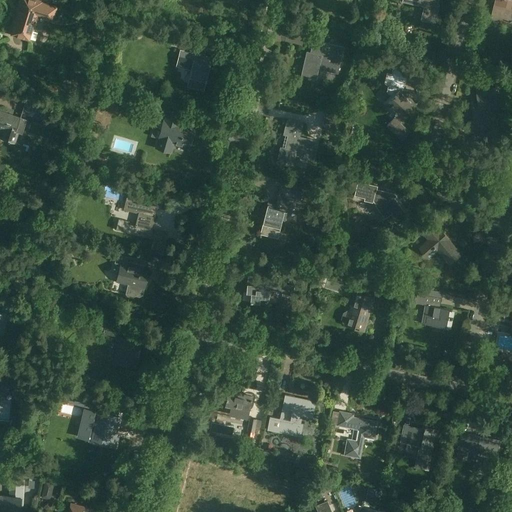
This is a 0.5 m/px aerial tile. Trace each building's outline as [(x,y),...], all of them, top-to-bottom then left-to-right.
[(16,15),(14,21),(16,21),(12,34),(28,39),(32,29),(33,30),(37,15),(52,20),(56,7),(41,3),(42,2),(36,0),(20,0),(18,7),(20,8),(17,16),(16,15)] [(437,9),(438,0),(402,0),(402,2),(426,7),(423,19),(436,22),(439,9),(437,9)] [(511,0),(496,0),(494,8),(493,8),(491,15),(511,19),(511,13),(511,0)] [(197,38),(168,31),(166,42),(169,43),(169,45),(172,45),(172,43),(195,49),(197,38)] [(301,76),(317,80),(319,69),(338,73),(344,47),(319,41),(317,53),(307,51),(301,76)] [(204,91),(211,59),(181,52),(177,67),(192,70),(188,87),(204,91)] [(403,91),(406,76),(387,72),(384,83),(388,86),(386,91),(392,97),(387,102),(399,114),(398,114),(402,119),(415,105),(408,98),(409,96),(403,91)] [(471,101),(471,102),(473,120),(495,117),(494,106),(498,105),(495,87),(475,90),(477,102),(473,103),(473,102),(472,101),(471,101)] [(27,95),(22,112),(44,120),(50,103),(27,95)] [(0,129),(3,130),(0,138),(16,143),(19,133),(16,132),(20,119),(0,112),(0,129)] [(167,112),(159,139),(158,139),(155,148),(172,153),(174,144),(189,148),(194,130),(180,126),(183,117),(167,112)] [(386,125),(402,140),(409,131),(394,117),(386,125)] [(287,149),(281,147),(278,162),(292,165),(296,151),(311,155),(314,140),(299,137),(303,123),(288,119),(284,134),(290,135),(287,149)] [(336,131),(338,123),(325,120),(323,128),(336,131)] [(338,143),(328,140),(324,153),(335,156),(338,143)] [(108,157),(99,154),(97,163),(106,165),(108,157)] [(393,212),(390,209),(399,203),(395,197),(397,196),(394,192),(377,189),(378,186),(368,184),(358,182),(355,195),(365,198),(364,200),(373,202),(373,201),(384,218),(393,212)] [(301,200),(300,200),(301,192),(281,187),(275,208),(268,206),(261,234),(278,238),(283,220),(285,221),(287,211),(297,214),(301,200)] [(165,238),(154,235),(156,230),(152,229),(155,213),(156,208),(160,209),(162,199),(152,196),(149,206),(132,202),(134,193),(128,192),(124,209),(139,213),(136,224),(135,223),(135,224),(129,223),(130,221),(119,219),(116,229),(153,238),(151,250),(162,253),(165,238)] [(0,220),(10,223),(12,214),(0,210),(0,220)] [(449,264),(461,253),(435,224),(424,235),(428,239),(419,247),(428,258),(437,250),(449,264)] [(145,287),(149,270),(137,267),(139,258),(117,253),(115,262),(121,264),(117,281),(128,283),(126,293),(128,297),(133,298),(135,295),(139,297),(143,295),(145,287)] [(252,294),(251,302),(267,304),(268,299),(270,299),(270,290),(283,292),(282,296),(293,297),(295,285),(284,284),(284,282),(257,279),(257,285),(248,284),(247,293),(252,294)] [(451,309),(440,307),(442,298),(427,295),(428,289),(404,284),(403,290),(417,293),(415,303),(424,305),(421,323),(448,328),(451,309)] [(355,292),(345,324),(364,330),(368,316),(373,297),(355,292)] [(116,336),(119,323),(107,320),(102,319),(100,329),(104,330),(103,333),(116,336)] [(142,341),(120,336),(114,360),(136,366),(142,341)] [(248,419),(251,401),(252,401),(252,399),(252,396),(241,394),(243,388),(230,385),(228,398),(227,398),(227,400),(226,407),(231,408),(229,415),(248,419)] [(92,399),(70,393),(67,402),(90,408),(92,399)] [(301,423),(302,416),(312,418),(313,413),(314,414),(315,410),(314,410),(316,401),(285,394),(280,418),(270,416),(267,429),(301,436),(304,423),(301,423)] [(91,439),(117,445),(119,436),(116,435),(123,405),(106,401),(104,411),(98,410),(97,412),(84,409),(78,436),(91,439)] [(353,414),(340,411),(337,425),(346,426),(346,427),(357,430),(355,440),(348,438),(345,454),(360,457),(364,436),(374,438),(377,421),(353,417),(353,414)] [(264,420),(251,418),(248,430),(254,431),(261,433),(264,420)] [(410,426),(410,428),(404,427),(401,442),(410,444),(410,443),(419,445),(415,466),(428,469),(436,430),(423,427),(422,429),(410,426)] [(493,438),(492,441),(485,439),(485,436),(470,433),(470,436),(461,434),(458,449),(467,451),(467,450),(478,453),(476,465),(474,464),(472,471),(485,474),(491,449),(497,451),(500,439),(493,438)] [(199,511),(206,478),(245,486),(249,465),(193,455),(181,511),(199,511)] [(290,490),(292,484),(261,476),(257,490),(293,500),(295,492),(290,490)] [(331,490),(326,477),(313,483),(323,495),(331,490)] [(10,479),(10,487),(25,488),(25,480),(10,479)] [(45,481),(41,497),(50,500),(55,483),(45,481)] [(369,490),(367,500),(379,503),(381,493),(369,490)] [(20,511),(21,506),(24,506),(24,496),(0,495),(0,510),(8,511),(20,511)] [(332,511),(328,501),(315,506),(318,511),(332,511)] [(83,511),(85,506),(70,503),(68,511),(83,511)]
